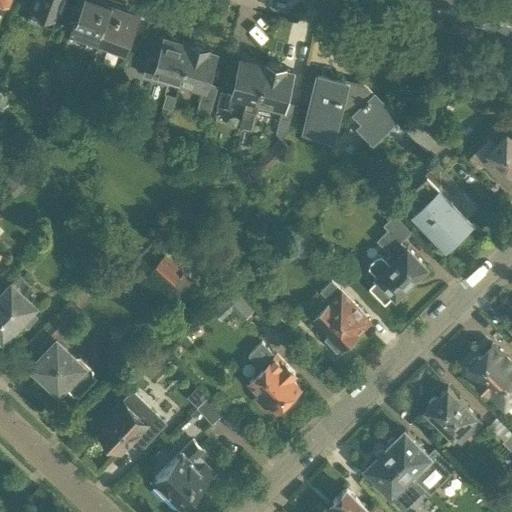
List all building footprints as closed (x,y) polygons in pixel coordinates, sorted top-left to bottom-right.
[(42,13),(58,19),(64,0),(34,0),(31,9),(32,9),(28,18),(39,22),(42,13)] [(94,50),(112,1),(110,0),(82,0),(72,29),(88,35),(84,46),(94,50)] [(112,1),(94,50),(103,53),(107,42),(125,48),(139,11),(112,1)] [(180,80),(190,42),(164,35),(153,72),(167,76),(166,82),(178,85),(180,80)] [(190,42),(180,80),(192,83),(191,89),(201,92),(196,111),(209,115),(218,85),(207,82),(216,50),(207,48),(208,46),(190,40),(190,42)] [(258,100),(266,63),(240,56),(233,89),(221,85),(216,107),(229,110),(233,94),(246,98),(239,128),(251,131),(258,100)] [(267,60),(266,63),(258,100),(271,103),(269,109),(280,112),(275,133),(280,137),(281,138),(293,126),(298,104),(285,101),(292,69),(284,67),(285,65),(267,60)] [(317,72),(303,129),(321,134),(323,123),(335,126),(356,109),(381,134),(397,118),(373,93),(372,94),(362,83),(317,72)] [(87,77),(84,87),(89,89),(98,80),(87,77)] [(49,86),(43,105),(59,110),(66,92),(49,86)] [(172,109),(176,96),(166,93),(162,106),(172,109)] [(427,152),(447,132),(424,108),(403,127),(427,152)] [(479,165),(485,159),(496,170),(497,174),(500,177),(504,178),(511,186),(511,185),(511,124),(494,142),(489,138),(471,156),(479,165)] [(281,138),(280,137),(254,163),(264,173),(291,147),(281,138)] [(388,178),(366,154),(355,166),(375,189),(388,178)] [(454,198),(463,189),(442,168),(430,179),(427,176),(426,177),(427,178),(418,187),(419,187),(414,192),(412,193),(412,195),(411,196),(410,198),(410,199),(410,201),(411,203),(411,204),(412,206),(413,207),(417,210),(413,214),(425,226),(426,225),(434,234),(433,234),(444,246),(441,249),(441,250),(458,234),(458,233),(459,232),(459,231),(459,229),(459,228),(458,227),(458,226),(467,217),(454,204),(455,203),(455,202),(455,201),(455,200),(455,199),(455,198),(454,198)] [(14,188),(20,181),(10,171),(4,179),(14,188)] [(390,253),(385,258),(381,254),(376,255),(369,261),(368,266),(376,275),(378,277),(369,286),(384,301),(393,293),(395,295),(426,265),(407,245),(406,246),(400,241),(411,230),(394,213),(382,224),(388,229),(377,239),(390,253)] [(287,240),(301,255),(312,246),(298,230),(287,240)] [(170,287),(180,275),(175,270),(178,267),(164,255),(150,270),(170,287)] [(60,290),(72,301),(101,273),(88,262),(60,290)] [(183,272),(180,275),(170,287),(185,301),(198,286),(183,272)] [(19,273),(12,281),(11,280),(0,292),(0,336),(1,337),(3,339),(20,320),(27,326),(36,316),(30,310),(36,303),(24,293),(32,284),(19,273)] [(370,319),(341,289),(332,280),(321,290),(329,299),(314,314),(330,331),(324,337),(336,351),(370,319)] [(225,313),(230,308),(241,320),(253,309),(232,286),(215,302),(225,313)] [(66,327),(78,314),(68,304),(56,317),(66,327)] [(271,320),(281,330),(288,322),(277,313),(271,320)] [(75,354),(64,345),(70,339),(62,332),(38,356),(30,364),(58,391),(67,382),(68,388),(77,397),(97,375),(93,371),(93,366),(80,354),(75,354)] [(295,373),(277,355),(269,346),(258,357),(265,365),(248,382),(259,393),(254,399),(265,410),(271,404),(275,409),(299,385),(291,377),(295,373)] [(511,362),(496,346),(483,359),(479,356),(478,357),(474,357),(469,362),(469,366),(466,369),(505,408),(511,401),(511,362)] [(475,414),(447,385),(424,408),(452,436),(453,435),(460,442),(472,430),(482,421),(475,414)] [(109,438),(108,442),(113,447),(117,446),(120,449),(131,437),(140,445),(138,447),(139,448),(164,422),(132,391),(97,427),(109,438)] [(212,423),(223,413),(224,412),(208,396),(196,407),(212,423)] [(404,427),(384,447),(416,479),(428,491),(447,472),(440,466),(446,460),(434,447),(429,452),(404,427)] [(502,441),(511,451),(511,431),(511,432),(502,441)] [(196,457),(204,449),(192,439),(154,478),(158,482),(154,486),(164,496),(168,491),(182,505),(213,473),(196,457)] [(416,479),(384,447),(364,466),(391,494),(391,493),(398,501),(407,493),(404,490),(416,479)] [(500,481),(489,491),(499,503),(511,493),(500,481)] [(329,504),(336,511),(370,511),(368,510),(369,509),(346,487),(329,504)]
